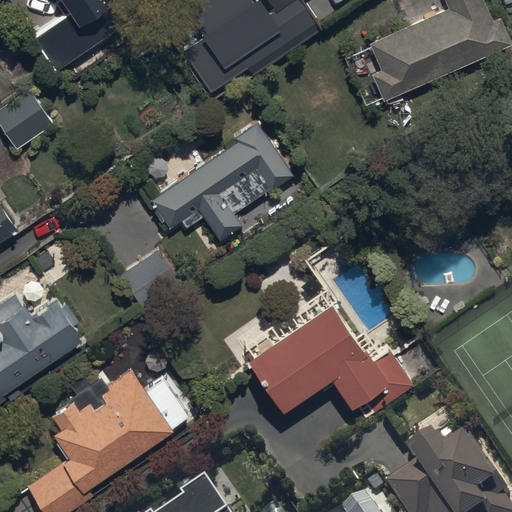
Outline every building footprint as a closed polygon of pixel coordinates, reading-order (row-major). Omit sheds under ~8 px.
[(33,40),(58,78),(134,27),(115,0),(61,0),(71,15),(33,40)] [(269,0),(271,3),(260,11),(252,0),(212,0),(186,17),(205,46),(188,58),(214,98),(323,27),(304,0),(269,0)] [(372,48),(384,75),(374,79),(385,105),(511,49),(511,40),(504,22),(494,26),(482,0),(447,0),(453,13),(372,48)] [(0,115),(0,118),(21,151),(55,128),(33,94),(0,115)] [(296,177),(283,158),(262,126),(148,201),(170,233),(201,212),(214,231),(225,247),(248,231),(238,215),(296,177)] [(0,250),(4,248),(22,236),(0,203),(0,250)] [(116,270),(143,311),(182,285),(155,244),(116,270)] [(0,411),(94,350),(62,302),(38,317),(22,293),(0,306),(0,411)] [(389,351),(371,363),(334,306),(250,362),(289,422),(338,389),(358,419),(371,410),(377,420),(417,393),(389,351)] [(177,437),(175,433),(195,420),(164,373),(144,387),(135,373),(51,429),(71,459),(24,490),(38,511),(78,511),(107,493),(103,486),(177,437)] [(511,511),(511,499),(471,437),(447,453),(434,434),(409,451),(421,470),(404,481),(390,490),(405,511),(511,511)] [(231,511),(215,488),(178,511),(231,511)] [(378,511),(369,497),(346,511),(378,511)]
